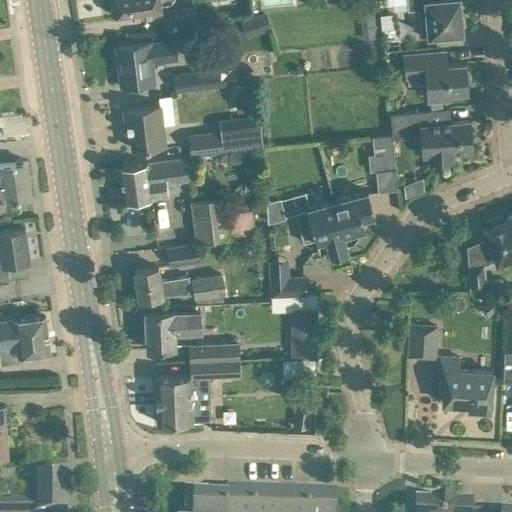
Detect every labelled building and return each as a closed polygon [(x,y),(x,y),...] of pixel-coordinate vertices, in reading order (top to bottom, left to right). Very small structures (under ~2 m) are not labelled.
[(110,0),(113,14),(131,11),(132,17),(162,12),(161,3),(170,1),(170,0),(110,0)] [(379,0),(380,5),(393,3),(393,11),(408,9),(418,8),(420,35),(428,34),(428,35),(442,34),(462,32),(459,0),(379,0)] [(362,39),(379,38),(375,3),(359,4),(362,39)] [(198,9),(197,6),(165,10),(167,26),(216,19),(214,7),(198,9)] [(247,37),(257,33),(271,28),(265,12),(241,20),(247,37)] [(121,85),(141,82),(154,81),(151,60),(177,57),(174,38),(117,45),(121,85)] [(203,52),(205,66),(206,69),(174,73),(176,90),(245,81),(243,63),(234,65),(232,48),(203,52)] [(447,63),(445,49),(404,54),(407,77),(420,75),(420,82),(428,81),(430,97),(450,95),(449,91),(467,89),(465,61),(447,63)] [(165,144),(160,104),(124,108),(127,132),(131,132),(133,148),(165,144)] [(426,109),(391,112),(392,126),(420,124),(421,135),(423,155),(429,154),(429,161),(435,160),(435,164),(448,163),(448,159),(453,159),(453,152),(472,150),(470,119),(450,121),(427,123),(426,109)] [(192,153),(223,150),(220,131),(189,135),(192,153)] [(375,169),(375,171),(396,169),(392,132),(371,135),(374,153),(382,153),(383,169),(375,169)] [(124,200),(143,198),(170,194),(169,187),(168,181),(193,177),(190,156),(119,165),(124,200)] [(0,211),(6,211),(5,199),(31,196),(29,178),(27,160),(7,163),(0,163),(1,170),(0,170),(0,211)] [(423,176),(402,182),(405,196),(427,191),(423,176)] [(334,199),(348,250),(347,244),(355,242),(365,227),(362,216),(374,213),(368,190),(334,199)] [(228,212),(226,195),(191,200),(197,241),(256,233),(252,209),(228,212)] [(331,254),(348,250),(334,199),(307,206),(308,208),(296,211),(304,241),(316,238),(320,251),(330,249),(331,254)] [(490,242),(483,245),(489,262),(497,259),(497,260),(511,253),(511,215),(503,219),(502,215),(487,221),(488,225),(484,226),(488,236),(490,242)] [(0,229),(0,267),(2,267),(4,261),(29,258),(25,226),(0,229)] [(170,265),(201,260),(199,243),(167,248),(170,265)] [(486,290),(484,262),(468,263),(469,289),(486,290)] [(161,279),(159,265),(134,269),(139,297),(176,292),(191,290),(188,275),(174,277),(161,279)] [(196,305),(223,302),(222,294),(225,293),(222,272),(192,277),(196,305)] [(305,274),(270,276),(271,293),(306,291),(305,274)] [(146,347),(166,346),(176,346),(175,332),(202,331),(201,325),(201,308),(145,310),(146,347)] [(50,350),(45,314),(0,319),(0,347),(16,345),(18,354),(50,350)] [(291,322),(291,354),(316,354),(316,323),(291,322)] [(436,357),(438,323),(409,323),(407,355),(436,357)] [(239,341),(190,344),(190,361),(224,359),(239,358),(239,341)] [(511,350),(504,351),(503,380),(511,380),(511,350)] [(490,410),(491,390),(493,368),(460,366),(461,356),(439,355),(438,375),(444,375),(443,401),(468,403),(467,409),(490,410)] [(313,370),(313,356),(283,358),(284,371),(313,370)] [(239,358),(224,359),(224,372),(240,371),(240,359),(239,358)] [(157,421),(192,420),(192,419),(211,419),(210,397),(210,385),(209,373),(155,375),(157,421)] [(327,394),(327,391),(328,383),(317,383),(316,394),(327,394)] [(295,412),(292,425),(309,428),(311,414),(295,412)] [(69,511),(69,476),(34,476),(33,502),(0,501),(0,511),(69,511)] [(335,511),(336,496),(226,492),(226,501),(207,500),(207,493),(184,492),(183,511),(335,511)] [(443,511),(444,502),(431,502),(431,504),(416,503),(415,511),(443,511)] [(470,511),(471,506),(457,505),(456,503),(444,502),(443,511),(470,511)]
